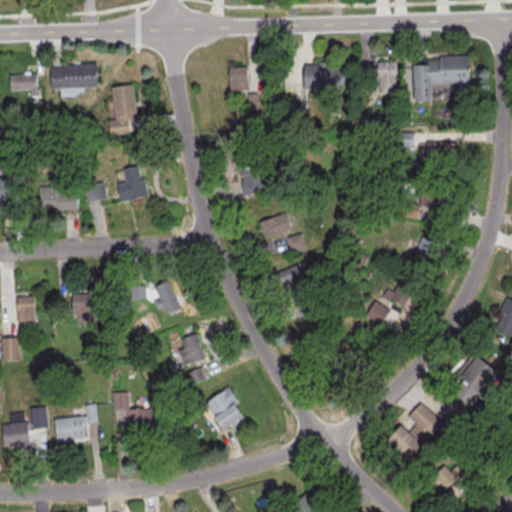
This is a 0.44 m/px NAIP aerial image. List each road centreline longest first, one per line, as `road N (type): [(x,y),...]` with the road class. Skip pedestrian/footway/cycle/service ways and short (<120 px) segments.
road 1 (residential): [(500,17),(491,207),(469,287),(410,376),(325,435),(196,478),(73,491),(0,489)]
road 2 (residential): [(395,511),(276,374),(214,251),(181,139),(164,0)]
road 3 (residential): [(511,16),(0,33)]
road 4 (residential): [(210,238),(0,247)]
